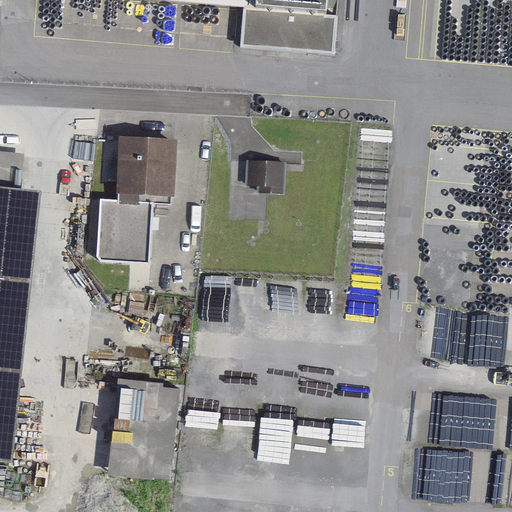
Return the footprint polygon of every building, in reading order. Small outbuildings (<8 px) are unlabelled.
[(173,0),(340,14),(341,0),(173,0)] [(126,134),(123,192),(126,192),(126,199),(159,201),(178,202),(178,195),(182,195),(185,138),(126,134)] [(287,182),(288,152),(251,151),(250,181),(287,182)] [(41,189),(0,184),(0,459),(16,461),(41,189)] [(155,261),(159,201),(126,199),(108,198),(105,258),(155,261)] [(267,295),(270,272),(206,264),(198,332),(230,336),(236,292),(267,295)] [(173,462),(184,375),(127,368),(116,455),(173,462)]
